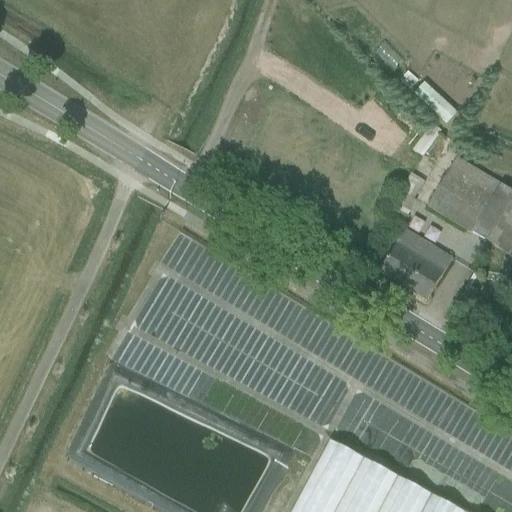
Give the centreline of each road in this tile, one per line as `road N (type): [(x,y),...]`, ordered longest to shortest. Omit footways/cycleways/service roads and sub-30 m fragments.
road 1 (secondary): [(511,390),(0,76)]
road 2 (track): [(0,449),(137,160)]
